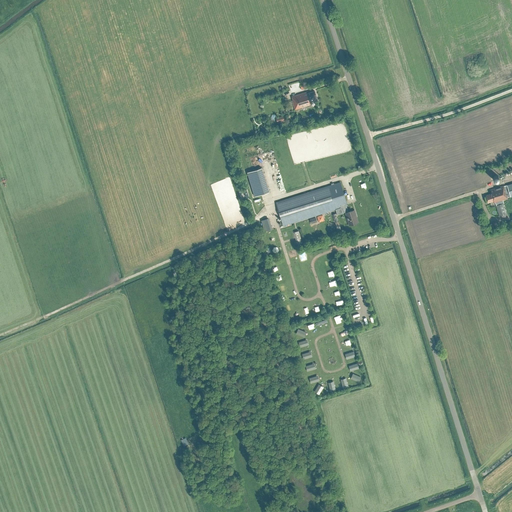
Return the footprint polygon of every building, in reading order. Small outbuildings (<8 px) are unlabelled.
[(310,103),(318,101),(314,91),(307,93),(306,92),(292,96),(293,100),(292,100),(295,109),(310,104),(310,103)] [(261,168),(247,173),(254,196),(268,192),(261,168)] [(358,221),(356,215),(354,210),(348,212),(346,206),(347,205),(340,182),(276,202),(283,225),(341,207),(343,212),(345,212),(349,224),(358,221)] [(507,198),(510,196),(507,185),(504,186),(503,185),(490,189),(491,193),(486,195),(488,202),(493,201),(494,203),(495,202),(495,203),(499,216),(507,213),(502,200),(507,198)] [(272,229),(268,218),(261,220),(264,232),(272,229)] [(489,224),(491,229),(500,226),(498,221),(489,224)] [(336,318),(339,323),(346,318),(343,314),(336,318)] [(298,331),(306,334),(308,328),(300,325),(298,331)] [(339,328),(341,333),(349,330),(347,325),(339,328)] [(302,344),(311,342),(309,336),(300,339),(302,344)] [(306,356),(314,353),(312,348),(304,351),(306,356)] [(348,357),(356,354),(355,349),(346,352),(348,357)] [(316,360),(308,362),(309,368),(318,365),(316,360)] [(358,360),(350,363),(352,368),(360,366),(358,360)] [(352,376),(360,379),(362,374),(354,371),(352,376)] [(321,391),(326,384),(321,381),(317,388),(321,391)]
